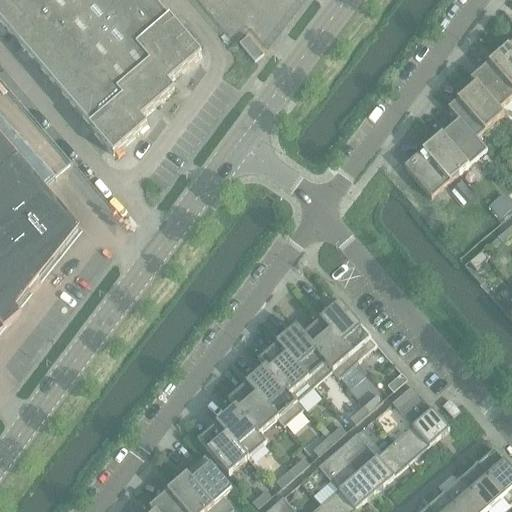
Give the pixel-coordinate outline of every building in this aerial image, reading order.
[(201,59),(170,22),(170,21),(169,22),(149,0),(0,0),(0,24),(90,129),(89,130),(113,158),(147,129),(141,122),(174,94),(168,87),(201,59)] [(248,38),(239,46),(254,65),(264,57),(248,38)] [(511,46),(498,58),(511,75),(511,46)] [(511,101),(511,75),(498,58),(470,82),(475,88),(503,120),(504,119),(499,113),(511,101)] [(477,143),(503,120),(475,88),(448,112),(458,124),(486,156),(487,155),(477,143)] [(486,156),(458,124),(432,147),(459,179),(486,156)] [(38,185),(0,140),(0,331),(79,233),(38,185)] [(459,179),(432,147),(404,171),(431,203),(459,179)] [(505,247),(511,241),(511,231),(511,229),(499,240),(505,247)] [(493,258),(505,247),(499,240),(487,250),(493,258)] [(476,273),(488,262),(482,254),(469,265),(476,273)] [(378,350),(341,308),(340,306),(321,323),(359,366),(378,350)] [(359,366),(321,323),(303,338),(296,330),(295,331),(340,383),(359,366)] [(340,383),(295,331),(276,348),(314,391),(332,375),(339,383),(340,383)] [(314,391),(276,348),(265,357),(258,363),(260,365),(303,415),(303,414),(296,406),(314,391)] [(303,415),(260,365),(258,363),(258,364),(265,371),(246,387),(284,431),(303,415)] [(393,396),(407,384),(401,378),(388,390),(393,396)] [(284,431),(246,387),(228,403),(234,411),(236,413),(266,447),(267,446),(260,438),(277,424),(284,431)] [(449,433),(435,416),(412,390),(392,407),(412,430),(394,446),(412,466),(449,433)] [(369,417),(383,405),(377,399),(364,410),(369,417)] [(460,415),(457,411),(449,403),(442,410),(452,421),(460,415)] [(356,428),(369,417),(364,410),(350,422),(356,428)] [(266,447),(236,413),(234,411),(216,427),(247,463),(266,447)] [(247,463),(216,427),(205,437),(206,439),(199,445),(228,479),(247,463)] [(332,449),(346,437),(340,430),(327,442),(332,449)] [(375,498),(412,466),(394,446),(377,461),(357,438),(337,455),(375,498)] [(319,460),(332,449),(327,442),(313,454),(319,460)] [(357,511),(375,498),(337,455),(318,471),(338,494),(320,509),(322,511),(357,511)] [(511,506),(511,475),(494,455),(477,469),(510,508),(511,506)] [(232,511),(224,501),(232,494),(205,462),(177,486),(199,511),(232,511)] [(295,480),(309,469),(303,462),(290,474),(295,480)] [(510,508),(477,469),(461,484),(485,511),(490,511),(503,502),(509,509),(510,508)] [(282,492),(295,480),(290,474),(276,486),(282,492)] [(485,511),(461,484),(444,498),(456,511),(485,511)] [(199,511),(177,486),(150,509),(152,511),(199,511)] [(256,511),(258,511),(271,501),(266,495),(252,507),(256,511)] [(456,511),(444,498),(428,511),(427,511),(456,511)] [(322,511),(320,509),(317,511),(291,511),(283,502),(270,511),(322,511)]
